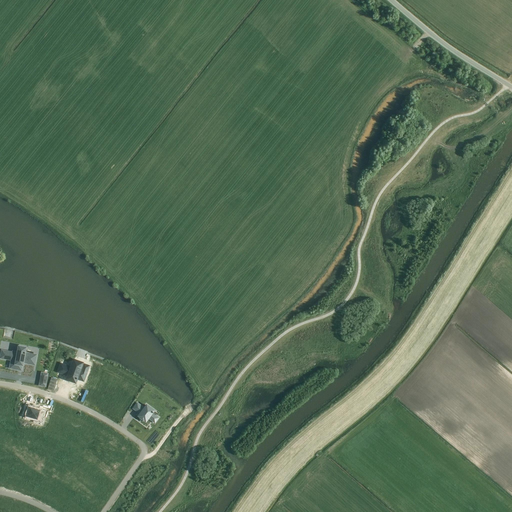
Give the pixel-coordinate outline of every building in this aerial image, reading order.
[(1,350),(0,355),(0,358),(11,360),(10,368),(19,369),(20,365),(22,365),(22,366),(23,367),(23,362),(34,365),(36,355),(25,353),(25,352),(26,348),(19,346),(18,352),(1,350)] [(63,366),(60,373),(68,376),(67,380),(76,384),(79,377),(86,380),(90,369),(73,362),(71,369),(63,366)] [(39,385),(39,386),(45,387),(48,374),(42,373),(41,379),(46,380),(45,386),(40,385),(39,385)] [(100,385),(96,394),(104,399),(101,404),(108,408),(111,403),(123,410),(128,400),(117,394),(121,386),(113,382),(109,390),(100,385)] [(137,404),(134,408),(139,412),(143,408),(137,404)] [(147,405),(139,416),(141,418),(143,420),(144,420),(146,421),(149,418),(155,422),(158,418),(152,414),(152,413),(153,413),(153,412),(154,411),(147,405)] [(19,416),(17,429),(36,433),(38,419),(19,416)] [(64,423),(60,432),(75,439),(73,444),(77,446),(82,436),(78,434),(79,429),(64,423)] [(44,474),(38,471),(34,480),(41,484),(39,487),(44,490),(47,486),(56,491),(62,479),(46,471),(44,474)]
